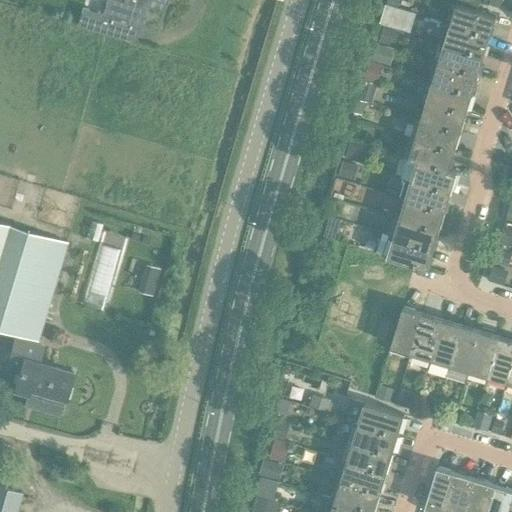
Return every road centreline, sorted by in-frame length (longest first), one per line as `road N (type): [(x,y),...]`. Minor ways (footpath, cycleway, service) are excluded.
road 1 (unclassified): [(168,511),(201,356),(304,0)]
road 2 (primary): [(206,511),(223,397),(336,0)]
road 3 (residential): [(511,57),(455,266),(455,291),(511,308)]
road 4 (residential): [(511,464),(453,447),(432,451),(407,511)]
